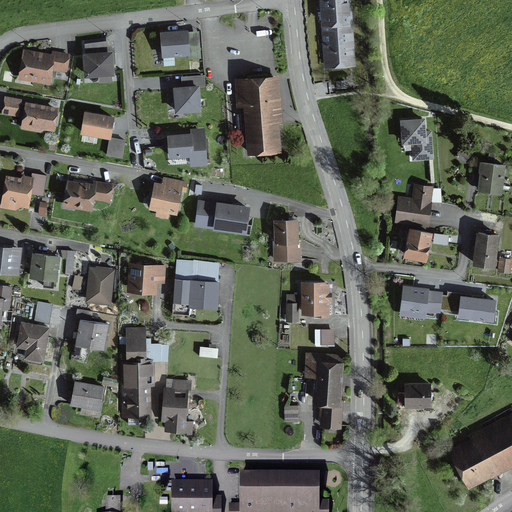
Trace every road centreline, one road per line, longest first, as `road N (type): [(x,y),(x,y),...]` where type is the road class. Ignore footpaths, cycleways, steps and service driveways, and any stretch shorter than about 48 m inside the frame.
road 1 (tertiary): [(363,455),(356,271),(308,100),(293,0)]
road 2 (residential): [(0,421),(218,454),(363,455)]
road 3 (residential): [(0,47),(31,32),(286,0)]
